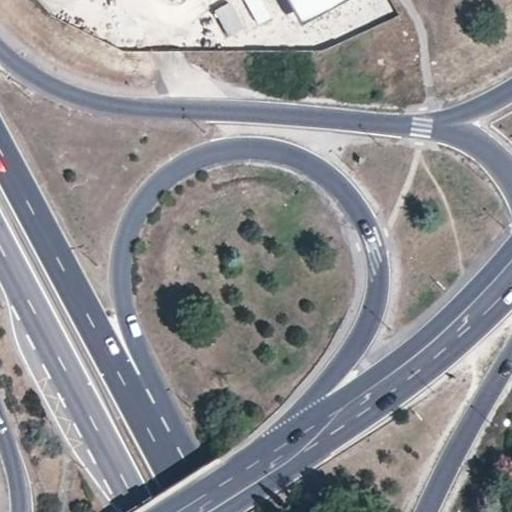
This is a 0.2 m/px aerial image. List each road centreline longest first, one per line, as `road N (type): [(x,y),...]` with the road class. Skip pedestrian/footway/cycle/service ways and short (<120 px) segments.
road 1 (primary): [(173,452),(122,283),(128,238),(165,179),(198,156),(234,151),(272,154),(333,182),(376,239),(381,285),(364,335),(273,445)]
road 2 (primary): [(446,127),(112,112),(0,56)]
road 3 (primary): [(173,452),(0,134)]
road 4 (tertiary): [(226,511),(432,365),(511,291)]
road 5 (tertiary): [(511,246),(413,345),(273,445)]
road 6 (primary): [(0,250),(143,511)]
road 7 (primary): [(427,511),(511,357)]
road 8 (tertiary): [(273,445),(166,511)]
